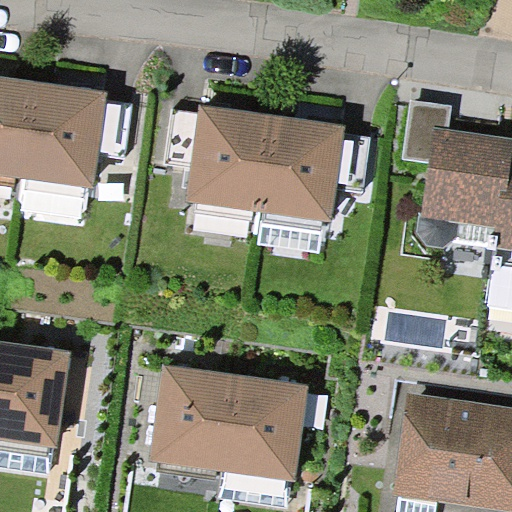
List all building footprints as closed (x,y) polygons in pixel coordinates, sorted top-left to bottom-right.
[(17,89),(0,86),(0,176),(5,177),(17,89)] [(89,98),(17,89),(5,177),(77,187),(89,98)] [(255,121),(183,112),(171,201),(243,210),(255,121)] [(327,131),(255,121),(243,210),(315,220),(327,131)] [(485,283),(487,283),(505,151),(437,142),(433,161),(427,167),(425,178),(431,185),(426,213),(416,221),(414,236),(423,248),(439,251),(449,243),(484,248),(484,252),(489,253),(485,283)] [(508,152),(505,151),(487,283),(489,283),(485,308),(511,312),(511,172),(506,171),(508,152)] [(56,358),(0,350),(0,440),(44,447),(56,358)] [(222,381),(150,371),(138,460),(210,469),(222,381)] [(294,390),(222,381),(210,469),(282,479),(294,390)] [(431,511),(434,497),(503,507),(511,438),(511,420),(409,406),(394,511),(431,511)]
